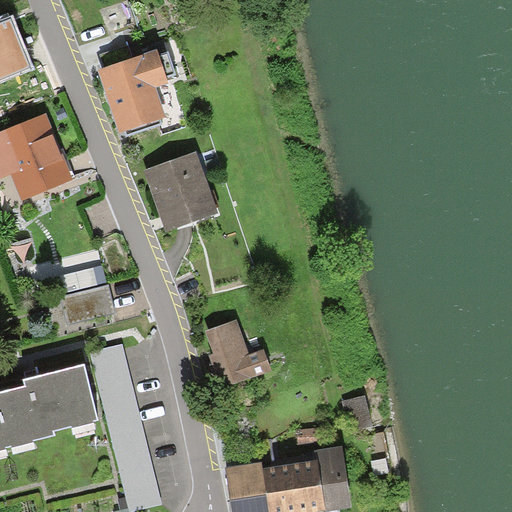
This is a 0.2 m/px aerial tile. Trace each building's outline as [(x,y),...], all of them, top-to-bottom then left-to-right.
[(0,22),(0,81),(30,70),(10,19),(0,22)] [(105,71),(132,62),(126,46),(100,56),(105,71)] [(100,73),(121,135),(167,119),(157,89),(168,86),(166,78),(174,75),(167,55),(159,58),(158,53),(132,62),(105,71),(100,73)] [(73,182),(46,117),(0,135),(0,176),(2,180),(10,177),(21,204),(73,182)] [(195,155),(144,173),(165,233),(216,215),(195,155)] [(109,285),(62,296),(69,324),(116,313),(109,285)] [(236,322),(207,333),(215,355),(210,356),(222,389),(270,372),(263,353),(249,358),(236,322)] [(90,354),(129,511),(162,504),(123,345),(90,354)] [(0,454),(57,440),(56,435),(99,425),(84,368),(25,383),(26,388),(0,394),(0,454)] [(342,401),(351,434),(373,428),(365,396),(342,401)] [(323,428),(297,430),(298,446),(324,443),(323,428)] [(318,453),(319,460),(326,511),(351,507),(342,446),(317,450),(318,453)] [(282,465),(262,468),(268,511),(318,511),(326,511),(319,460),(282,465)] [(261,461),(227,466),(233,511),(268,511),(262,468),(261,461)]
